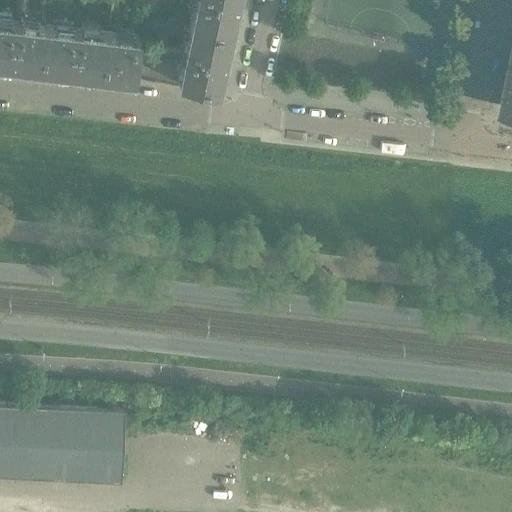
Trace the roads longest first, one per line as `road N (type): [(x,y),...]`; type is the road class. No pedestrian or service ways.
road 1 (secondary): [(511,331),(0,278)]
road 2 (secondary): [(0,333),(511,385)]
road 3 (unclassified): [(0,91),(248,119)]
road 4 (residential): [(248,119),(462,143)]
road 5 (residential): [(462,143),(492,0)]
road 6 (residential): [(270,0),(248,119)]
